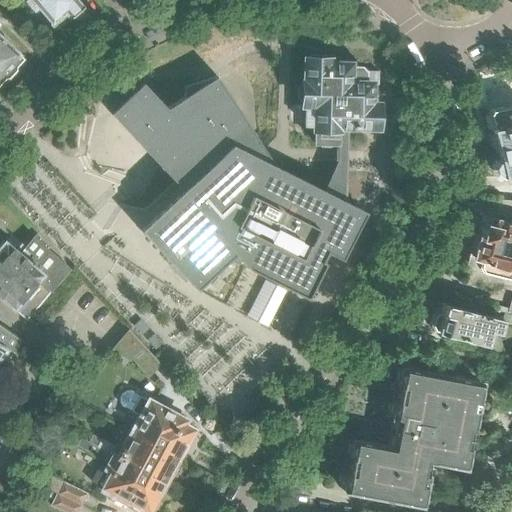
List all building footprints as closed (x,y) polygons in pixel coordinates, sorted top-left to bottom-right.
[(83,7),(76,0),(23,0),(33,12),(37,9),(50,24),(51,26),(52,25),(65,14),(69,19),(71,18),(76,19),(82,14),(82,8),(83,7)] [(20,55),(0,36),(0,74),(6,67),(8,69),(20,55)] [(330,147),(333,144),(336,144),(336,127),(347,127),(376,128),(377,123),(380,123),(381,109),(377,109),(378,72),(366,72),(361,67),(349,66),(349,64),(328,64),(328,60),(325,60),(325,56),(309,55),(309,59),(305,59),(305,77),(305,82),(303,82),(303,86),(300,86),(297,89),(297,98),(300,101),(303,101),(302,105),(304,105),(304,126),(314,126),(314,143),(317,143),(320,147),(330,147)] [(345,202),(347,127),(336,127),(336,144),(336,161),(322,190),(322,191),(275,167),(263,148),(216,76),(184,86),(182,98),(166,108),(145,86),(142,83),(109,113),(112,116),(174,182),(175,183),(182,191),(140,231),(196,290),(229,259),(307,299),(329,254),(338,258),(341,260),(366,212),(362,211),(345,202)] [(511,104),(510,105),(502,107),(490,110),(488,114),(492,133),(488,134),(491,147),(495,146),(498,159),(494,159),(491,165),(492,171),(497,174),(501,173),(501,175),(502,177),(504,177),(504,176),(511,174),(511,104)] [(511,216),(511,199),(498,199),(495,212),(511,216)] [(511,223),(492,218),(491,224),(480,222),(477,234),(475,233),(470,255),(481,257),(478,266),(481,271),(508,278),(511,276),(511,296),(506,311),(511,312),(511,223)] [(55,289),(71,270),(48,251),(49,249),(36,234),(32,238),(19,254),(3,241),(0,244),(0,297),(23,317),(27,319),(54,288),(55,289)] [(488,346),(497,319),(440,302),(437,312),(432,314),(430,324),(432,329),(440,332),(488,346)] [(511,324),(511,314),(504,312),(501,321),(511,324)] [(22,341),(4,329),(0,326),(0,343),(14,353),(22,341)] [(151,353),(139,340),(130,331),(128,329),(116,342),(119,345),(114,350),(113,352),(113,355),(114,358),(115,361),(133,361),(133,359),(140,364),(151,353)] [(0,421),(2,423),(16,400),(0,389),(0,371),(0,372),(10,358),(1,352),(2,350),(0,348),(0,421)] [(461,465),(471,411),(477,381),(406,367),(398,366),(391,402),(389,404),(387,410),(389,413),(388,416),(393,416),(388,441),(387,445),(349,438),(342,474),(340,476),(339,482),(340,485),(340,488),(354,491),(417,502),(425,458),(461,465)] [(131,430),(179,455),(179,454),(180,455),(183,452),(185,449),(186,445),(185,444),(193,430),(183,424),(185,420),(139,396),(131,391),(126,391),(122,393),(120,397),(120,402),(123,405),(139,414),(131,430)] [(34,440),(41,430),(28,421),(21,431),(34,440)] [(176,460),(179,455),(131,430),(122,446),(117,443),(115,447),(92,434),(91,435),(88,442),(165,483),(170,475),(169,474),(171,470),(172,471),(175,468),(177,465),(177,461),(176,460)] [(165,484),(165,483),(88,442),(80,438),(76,445),(108,462),(95,486),(113,495),(114,499),(121,503),(124,502),(126,502),(127,500),(148,511),(150,508),(151,509),(154,506),(156,503),(157,499),(157,498),(156,498),(157,496),(158,496),(163,488),(162,487),(164,483),(165,484)] [(56,493),(82,506),(88,493),(52,475),(46,488),(56,493)] [(0,505),(11,488),(0,481),(0,505)] [(63,511),(78,511),(82,506),(56,493),(50,505),(63,511)]
